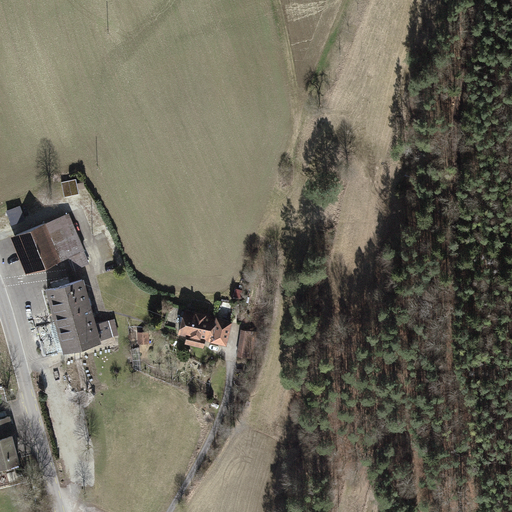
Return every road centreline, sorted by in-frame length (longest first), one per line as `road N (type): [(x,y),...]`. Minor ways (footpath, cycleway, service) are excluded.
road 1 (track): [(479,0),(456,132),(458,218),(361,496)]
road 2 (primary): [(0,292),(60,511)]
